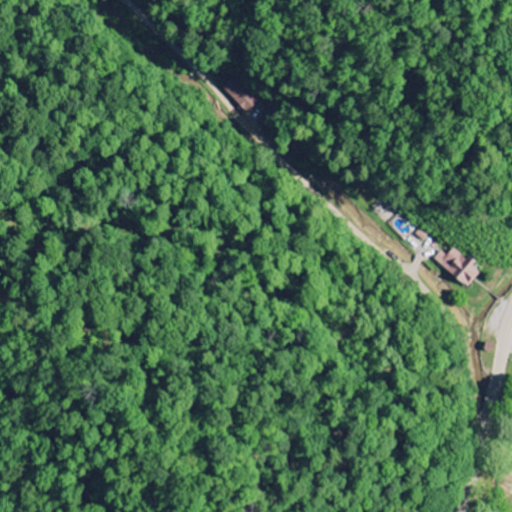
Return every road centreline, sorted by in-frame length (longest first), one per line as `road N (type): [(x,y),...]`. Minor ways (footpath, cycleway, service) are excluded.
road 1 (track): [(476,467),(465,375),(447,319),(328,184),(125,0)]
road 2 (secondary): [(452,511),(476,467),(495,362),(511,319)]
